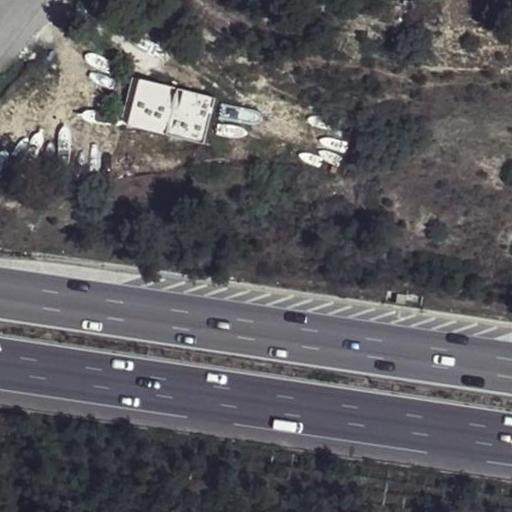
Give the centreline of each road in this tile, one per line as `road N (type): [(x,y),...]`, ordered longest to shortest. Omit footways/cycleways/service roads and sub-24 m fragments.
road 1 (motorway): [(511,366),(0,293)]
road 2 (motorway): [(0,364),(511,437)]
